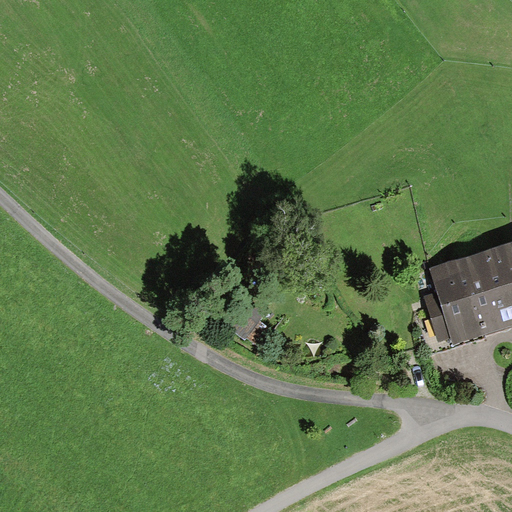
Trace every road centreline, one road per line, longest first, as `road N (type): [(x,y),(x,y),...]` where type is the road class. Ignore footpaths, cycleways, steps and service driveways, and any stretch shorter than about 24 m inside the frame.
road 1 (track): [(0,196),(121,298),(243,375),(446,412)]
road 2 (track): [(264,511),(446,412)]
